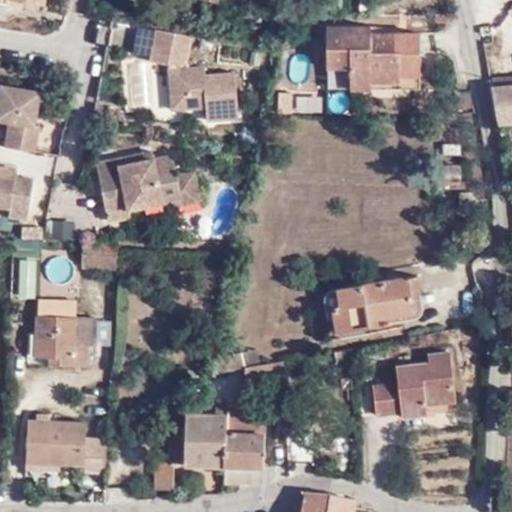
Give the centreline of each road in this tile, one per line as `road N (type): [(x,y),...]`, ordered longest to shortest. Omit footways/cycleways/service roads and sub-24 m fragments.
road 1 (residential): [(480,511),(495,285),(492,183),(457,0)]
road 2 (residential): [(0,506),(213,505),(315,481),(421,511)]
